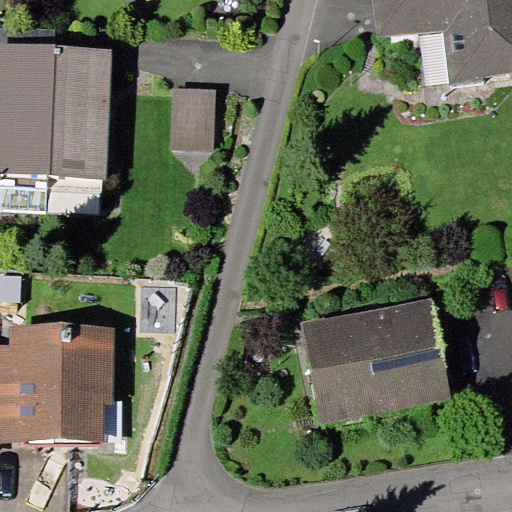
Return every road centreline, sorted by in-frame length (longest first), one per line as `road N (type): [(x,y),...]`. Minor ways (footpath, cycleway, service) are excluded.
road 1 (residential): [(301,0),(193,399),(189,511)]
road 2 (residential): [(273,511),(511,484)]
